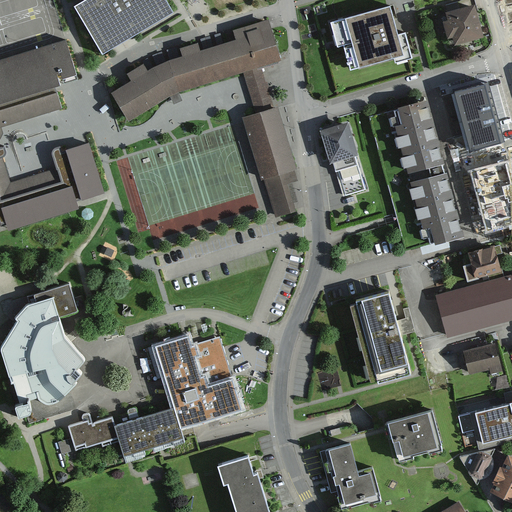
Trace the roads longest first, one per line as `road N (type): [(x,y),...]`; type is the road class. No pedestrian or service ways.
road 1 (residential): [(306,117),(319,261),(288,344)]
road 2 (residential): [(288,344),(187,313),(120,340),(96,373)]
road 3 (residential): [(306,117),(510,60)]
road 4 (residential): [(288,344),(285,447),(317,511)]
road 5 (residential): [(156,45),(287,6)]
